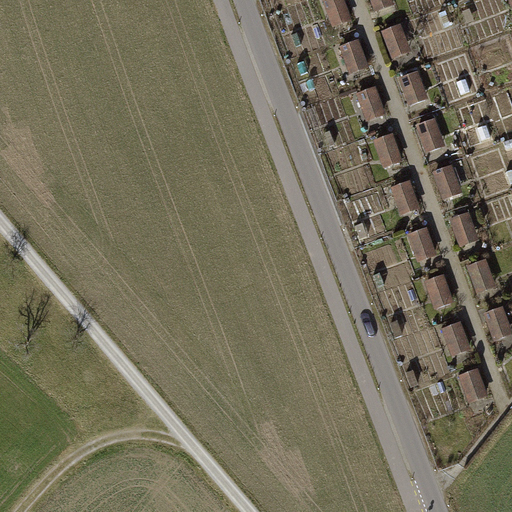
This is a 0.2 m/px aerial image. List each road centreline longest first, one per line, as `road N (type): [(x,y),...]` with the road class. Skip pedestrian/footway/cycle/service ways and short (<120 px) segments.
road 1 (unclassified): [(430,490),(244,0)]
road 2 (track): [(250,511),(0,223)]
road 3 (track): [(16,511),(79,450),(121,435),(191,444)]
